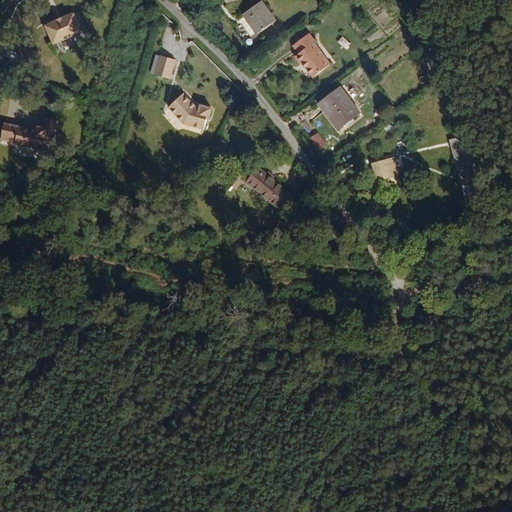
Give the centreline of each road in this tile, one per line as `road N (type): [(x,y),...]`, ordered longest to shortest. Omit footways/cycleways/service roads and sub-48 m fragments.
road 1 (residential): [(158,0),(245,82),(363,234)]
road 2 (track): [(363,234),(398,292),(440,448),(448,511)]
